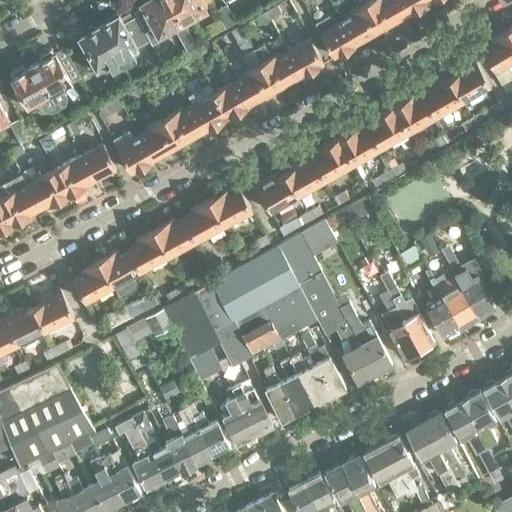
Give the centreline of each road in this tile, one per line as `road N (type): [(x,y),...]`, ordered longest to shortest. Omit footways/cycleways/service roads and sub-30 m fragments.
road 1 (residential): [(488,0),(0,273)]
road 2 (residential): [(511,334),(335,438),(183,511)]
